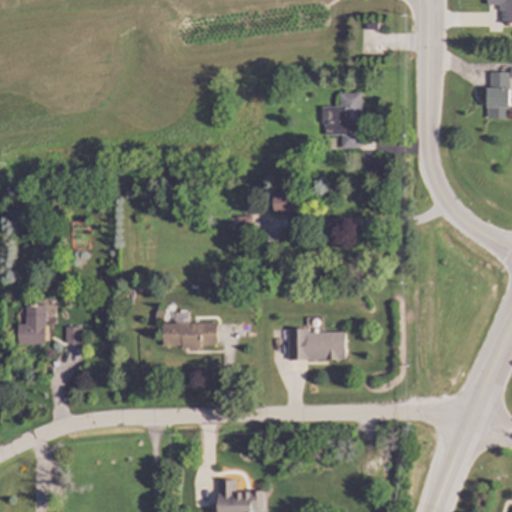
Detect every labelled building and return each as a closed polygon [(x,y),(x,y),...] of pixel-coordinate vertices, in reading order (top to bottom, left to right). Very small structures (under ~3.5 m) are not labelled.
[(511,0),(511,23),(503,23),(503,9),(500,9),(500,4),(489,4),(489,0),(511,0)] [(511,72),(509,119),(488,118),(489,87),(492,87),(493,71),(511,72)] [(321,107),(322,136),(340,135),(341,149),(359,149),(359,129),(361,129),(360,93),(338,94),(339,107),(321,107)] [(298,192),(270,194),(271,213),(299,212),(298,192)] [(44,306),(25,306),(25,325),(16,325),(16,345),(45,345),(44,306)] [(217,324),(160,323),(159,347),(217,347),(217,324)] [(81,344),(80,327),(64,327),(65,344),(81,344)] [(345,333),(307,333),(307,329),(287,329),(288,361),(345,360),(345,333)] [(218,511),(263,511),(263,492),(235,492),(235,480),(218,480),(218,511)]
